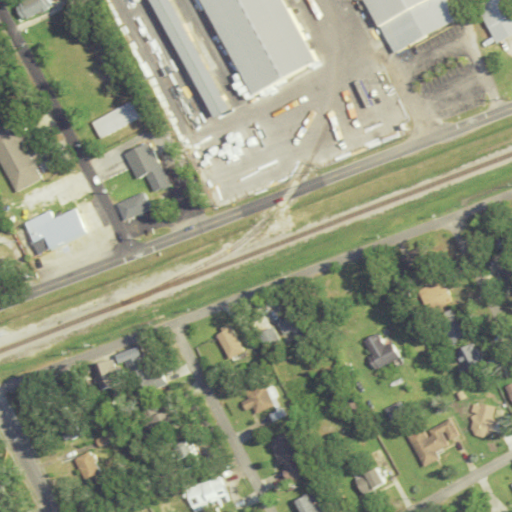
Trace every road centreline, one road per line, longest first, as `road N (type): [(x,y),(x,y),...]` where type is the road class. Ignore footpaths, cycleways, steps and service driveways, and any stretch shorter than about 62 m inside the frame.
road 1 (secondary): [(0,303),(511,104)]
road 2 (residential): [(0,392),(511,197)]
road 3 (residential): [(130,252),(0,11)]
road 4 (residential): [(172,327),(272,511)]
road 5 (residential): [(453,220),(511,340)]
